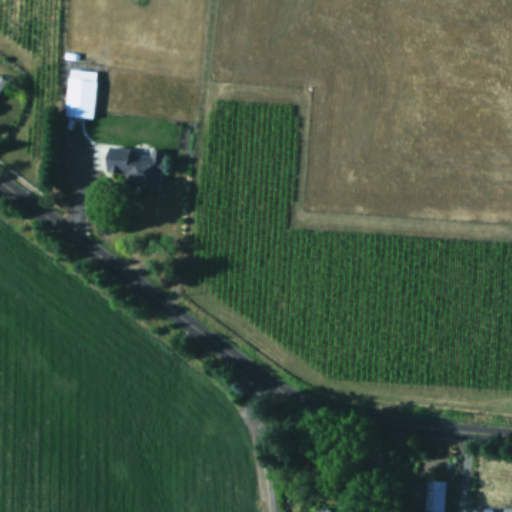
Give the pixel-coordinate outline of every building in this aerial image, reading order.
[(0,93),(9,77),(0,72),(0,93)] [(97,80),(68,77),(64,115),(93,118),(97,80)] [(170,110),(161,103),(141,130),(168,151),(194,116),(175,102),(170,110)] [(107,172),(126,174),(124,186),(159,191),(165,151),(152,149),(151,153),(110,147),(107,172)] [(443,511),(444,480),(425,479),(424,511),(428,511),(443,511)] [(318,511),(368,511),(364,511),(360,511),(359,502),(318,509),(318,511)]
